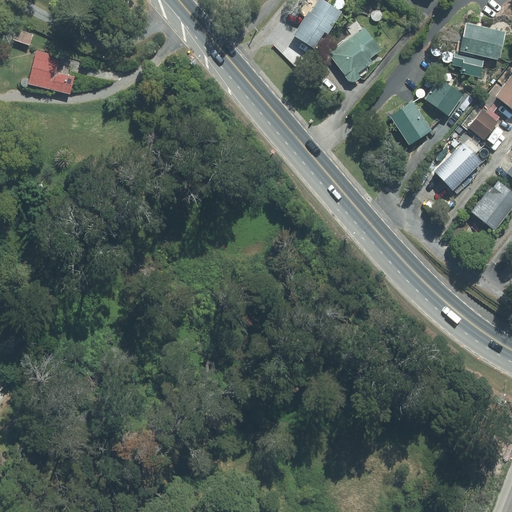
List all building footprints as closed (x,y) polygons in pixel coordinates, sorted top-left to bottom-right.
[(305,9),(289,31),(310,45),(321,30),(324,32),(338,11),(323,0),(313,0),(307,10),(305,9)] [(462,21),(456,49),(497,57),(503,30),(462,21)] [(367,57),(379,48),(362,25),(325,52),(347,82),(372,63),(367,57)] [(13,41),(28,47),(32,37),(16,31),(13,41)] [(279,38),(275,43),(279,47),(283,42),(279,38)] [(449,62),(459,65),(458,71),(478,75),(482,57),(452,50),(449,62)] [(53,72),(57,57),(36,52),(28,86),(69,96),(74,77),(53,72)] [(511,67),(492,92),(497,97),(485,112),(480,107),(466,125),(481,138),(496,121),(494,119),(497,116),(491,111),(501,99),(511,107),(511,67)] [(437,77),(422,97),(445,115),(460,95),(437,77)] [(388,114),(406,142),(428,128),(410,100),(388,114)] [(463,140),(432,168),(449,186),(479,160),(463,140)] [(484,188),(468,208),(492,227),(511,201),(511,192),(494,178),(485,190),(484,188)]
